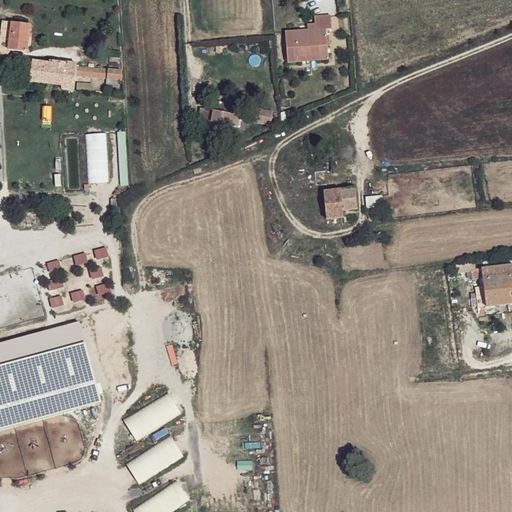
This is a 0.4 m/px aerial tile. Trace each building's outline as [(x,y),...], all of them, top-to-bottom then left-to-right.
[(315,20),(316,28),(316,33),(310,34),(286,36),(288,66),(299,65),(298,59),(322,58),(321,51),(329,50),(328,32),(332,32),(331,19),(315,20)] [(8,55),(9,51),(12,24),(3,23),(0,43),(0,51),(1,53),(8,55)] [(12,24),(9,51),(28,53),(31,25),(12,24)] [(329,63),(329,50),(321,51),(322,58),(298,59),(299,65),(329,63)] [(74,91),(76,76),(77,67),(77,65),(52,61),(52,64),(33,62),(30,82),(62,87),(61,89),(74,91)] [(77,67),(76,76),(122,81),(121,71),(105,70),(77,67)] [(239,128),(242,110),(214,105),(213,111),(211,122),(210,122),(208,130),(228,134),(229,126),(239,128)] [(211,122),(213,111),(204,110),(202,120),(198,119),(198,122),(204,123),(203,129),(208,130),(210,122),(211,122)] [(272,115),(242,110),(239,128),(242,128),(244,120),(270,124),(272,115)] [(130,186),(127,133),(118,133),(121,186),(130,186)] [(107,134),(86,136),(89,183),(110,182),(107,134)] [(327,221),(331,220),(344,219),(343,211),(357,209),(355,189),(324,192),(327,221)] [(365,198),(366,207),(382,205),(381,196),(365,198)] [(344,219),(331,220),(331,229),(344,228),(344,219)] [(95,251),(97,259),(108,256),(106,248),(95,251)] [(74,257),(76,264),(87,261),(85,254),(74,257)] [(48,264),(50,272),(61,269),(59,261),(48,264)] [(511,265),(482,268),(484,287),(476,288),(479,313),(485,312),(485,307),(511,303),(511,265)] [(88,271),(90,280),(104,276),(102,268),(88,271)] [(48,282),(50,291),(64,287),(62,279),(48,282)] [(95,288),(97,295),(111,291),(109,284),(95,288)] [(71,294),(73,302),(84,299),(81,292),(71,294)] [(50,300),(52,307),(62,305),(60,297),(50,300)] [(78,329),(0,350),(0,428),(97,402),(78,329)] [(168,394),(124,421),(137,441),(181,414),(168,394)] [(170,436),(126,464),(139,485),(183,457),(170,436)] [(176,482),(133,511),(171,511),(189,500),(176,482)]
